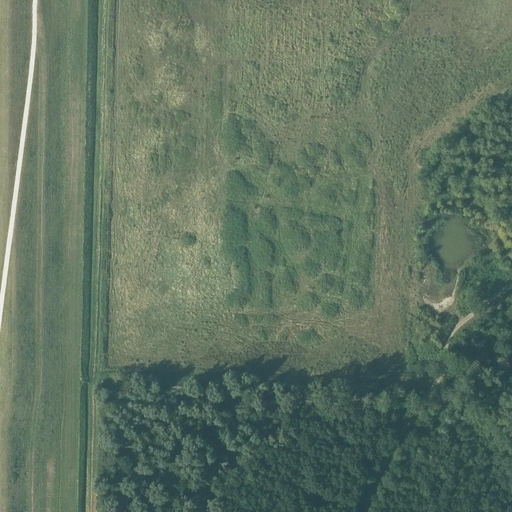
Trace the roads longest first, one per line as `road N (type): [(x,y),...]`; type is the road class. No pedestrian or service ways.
road 1 (track): [(94,372),(107,0)]
road 2 (track): [(511,281),(451,332),(439,377),(397,436),(363,511)]
road 3 (track): [(92,511),(94,372)]
